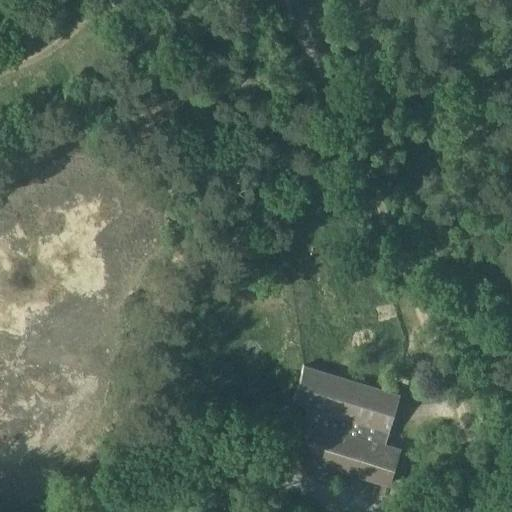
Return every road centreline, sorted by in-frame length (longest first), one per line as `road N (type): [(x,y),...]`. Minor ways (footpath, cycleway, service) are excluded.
road 1 (track): [(502,511),(290,0)]
road 2 (unclassified): [(361,511),(267,477),(200,471)]
